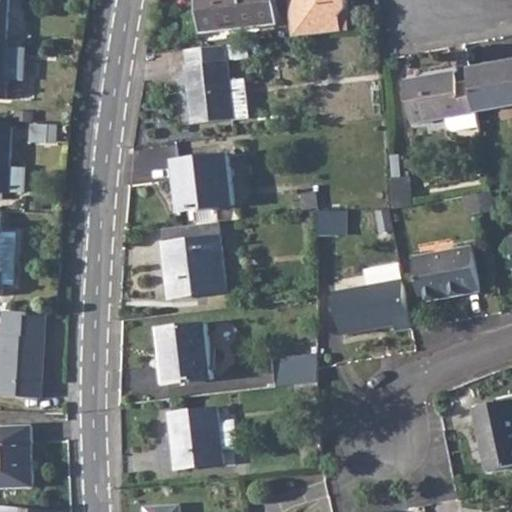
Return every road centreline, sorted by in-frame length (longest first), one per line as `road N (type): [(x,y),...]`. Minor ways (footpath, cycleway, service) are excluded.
road 1 (tertiary): [(133,0),(101,219),(102,511)]
road 2 (residential): [(511,349),(410,393),(389,434)]
